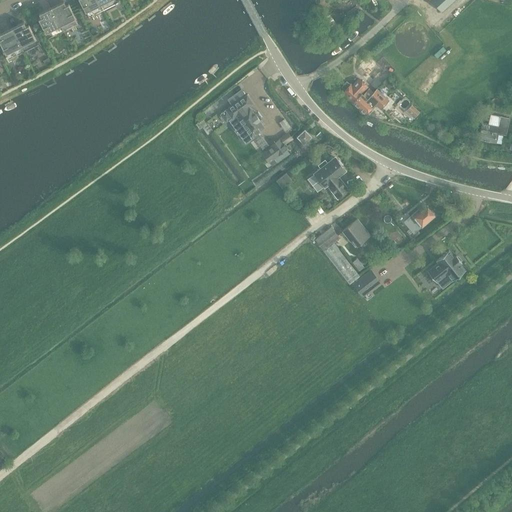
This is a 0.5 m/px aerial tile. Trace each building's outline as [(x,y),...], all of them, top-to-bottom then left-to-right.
[(100,5),(98,0),(79,0),(86,12),(100,5)] [(430,0),(431,0),(442,12),(454,0),(430,0)] [(75,18),(69,6),(67,7),(64,3),(52,9),(61,26),(75,18)] [(61,26),(52,9),(40,15),(42,19),(40,21),(46,33),(61,26)] [(36,39),(29,27),(27,28),(25,23),(12,30),(21,47),(36,39)] [(416,23),(414,23),(411,23),(408,23),(406,24),(403,26),(401,27),(399,29),(398,31),(396,34),(396,36),(395,39),(395,42),(395,44),(396,47),(397,49),(399,52),(400,54),(402,56),(405,57),(407,58),(410,59),(412,59),(415,59),(418,59),(420,58),(422,57),(425,55),(427,53),(428,51),(430,49),(431,46),(431,44),(431,41),(431,38),(431,35),(429,33),(428,30),(426,28),(424,26),(422,25),(419,24),(416,23)] [(21,47),(12,30),(0,35),(2,40),(0,41),(0,42),(6,54),(21,47)] [(364,59),(361,55),(353,62),(357,66),(364,59)] [(347,82),(342,88),(345,91),(343,93),(353,103),(363,92),(368,87),(367,87),(359,79),(353,85),(351,84),(350,85),(347,82)] [(377,79),(371,84),(375,88),(380,83),(377,79)] [(388,80),(384,84),(389,89),(393,85),(388,80)] [(363,92),(353,103),(366,114),(375,105),(380,109),(388,100),(377,90),(374,93),(369,88),(365,93),(363,92)] [(226,110),(220,115),(221,117),(220,118),(223,122),(224,121),(226,123),(229,120),(232,118),(237,114),(238,116),(237,117),(242,123),(240,125),(245,131),(247,130),(251,136),(252,136),(264,127),(259,121),(260,120),(255,114),(254,114),(250,108),(249,109),(248,107),(253,103),(247,95),(226,110)] [(412,105),(408,110),(415,116),(419,112),(412,105)] [(478,139),(495,143),(497,134),(506,136),(509,119),(490,115),(488,124),(482,123),(481,129),(478,139)] [(311,137),(305,131),(305,130),(297,137),(304,144),(311,137)] [(288,134),(281,139),(285,144),(292,139),(288,134)] [(272,147),(263,154),(271,165),(276,162),(274,158),(286,149),(279,140),(271,145),(272,147)] [(325,187),(327,185),(338,199),(349,190),(338,176),(346,170),(335,156),(327,162),(325,160),(318,165),(320,168),(314,173),(325,187)] [(279,178),(276,181),(277,182),(282,189),(282,188),(285,186),(282,182),(289,177),(287,174),(286,173),(279,178)] [(417,230),(435,216),(434,215),(434,213),(432,210),(430,210),(426,206),(420,211),(418,209),(406,220),(404,222),(409,228),(412,232),(409,234),(413,239),(420,233),(417,230)] [(370,235),(357,219),(343,230),(350,239),(351,238),(356,246),(370,235)] [(323,251),(339,238),(331,227),(315,240),(323,251)] [(460,264),(462,262),(456,256),(455,257),(449,250),(437,260),(439,263),(428,272),(436,283),(447,274),(453,281),(465,271),(460,264)] [(361,279),(354,284),(359,289),(365,285),(369,290),(379,282),(371,272),(361,279)]
